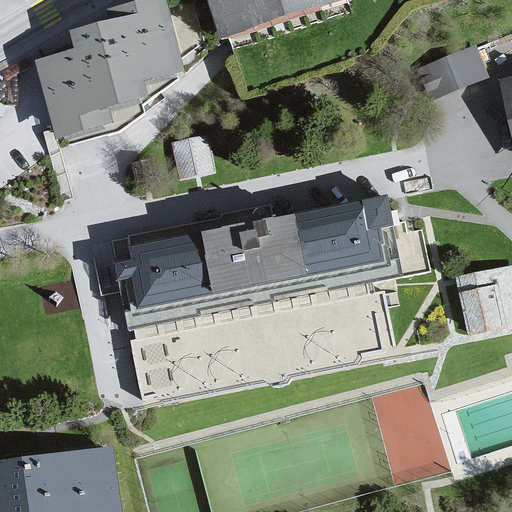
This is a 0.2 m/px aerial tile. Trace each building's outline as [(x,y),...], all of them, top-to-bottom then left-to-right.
[(166,0),(145,0),(152,9),(166,0)] [(354,0),(206,0),(225,53),(359,13),(354,0)] [(77,63),(38,72),(63,154),(88,146),(88,130),(153,113),(153,96),(191,83),(169,9),(140,13),(141,27),(75,44),(77,63)] [(484,48),(429,55),(434,93),(489,86),(484,48)] [(511,85),(493,88),(511,173),(511,85)] [(179,138),(180,172),(213,171),(212,137),(179,138)] [(276,209),(113,240),(144,401),(402,351),(388,280),(433,272),(424,227),(400,232),(393,196),(278,218),(276,209)] [(511,265),(456,276),(469,338),(511,330),(511,265)] [(128,511),(117,455),(0,469),(0,511),(128,511)]
